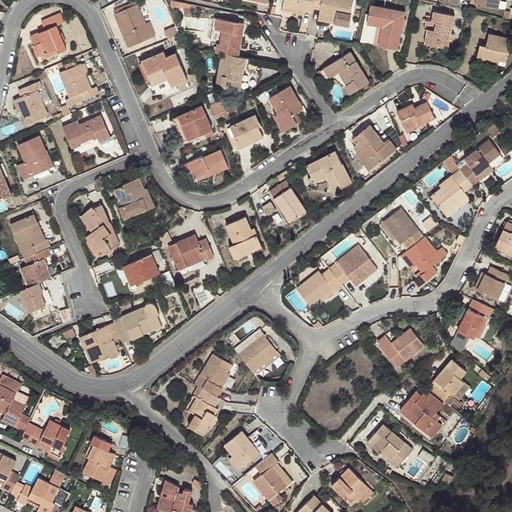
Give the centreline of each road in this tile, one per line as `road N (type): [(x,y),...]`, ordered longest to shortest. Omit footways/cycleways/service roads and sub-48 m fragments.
road 1 (unclassified): [(479,110),(253,283)]
road 2 (residential): [(329,355),(386,326),(445,317),(511,212)]
road 3 (residential): [(129,381),(211,469),(215,511)]
road 4 (unclassified): [(253,283),(129,381)]
road 5 (unclassified): [(129,381),(90,386),(0,328)]
road 6 (residential): [(332,466),(298,431),(329,355)]
